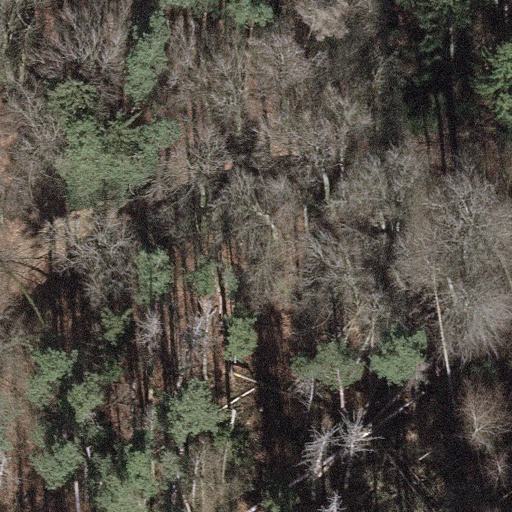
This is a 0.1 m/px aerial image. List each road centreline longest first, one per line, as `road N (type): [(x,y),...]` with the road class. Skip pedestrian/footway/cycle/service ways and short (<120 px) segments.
road 1 (track): [(0,329),(152,220),(314,168),(414,175),(511,231)]
road 2 (track): [(314,168),(449,144),(511,159)]
